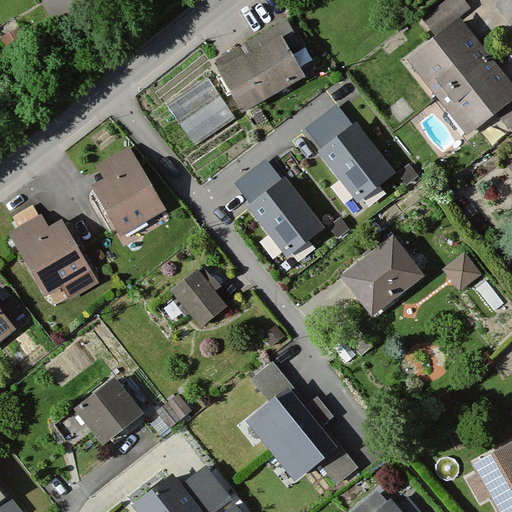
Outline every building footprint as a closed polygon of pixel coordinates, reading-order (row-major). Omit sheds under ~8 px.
[(511,90),(457,19),(403,60),(461,136),(491,113),(503,129),(511,121),(511,90)] [(279,44),(222,76),(243,112),(300,80),(279,44)] [(171,99),(194,141),(233,121),(210,78),(171,99)] [(357,128),(321,155),(358,205),(394,178),(357,128)] [(128,144),(95,161),(102,174),(87,182),(115,235),(163,210),(128,144)] [(286,183),(250,210),(288,261),(324,234),(286,183)] [(61,213),(12,239),(41,292),(56,284),(63,297),(97,279),(61,213)] [(416,270),(387,235),(337,275),(366,311),(416,270)] [(478,273),(462,251),(440,267),(456,289),(478,273)] [(193,263),(164,284),(193,321),(221,300),(193,263)] [(0,333),(11,324),(0,309),(0,333)] [(266,392),(238,416),(288,474),(309,456),(334,486),(360,464),(270,360),(252,375),(266,392)] [(139,404),(112,369),(71,399),(98,435),(139,404)] [(511,511),(511,436),(468,462),(474,471),(464,477),(478,502),(487,497),(495,511),(511,511)] [(201,461),(181,477),(208,510),(228,494),(201,461)] [(202,511),(167,469),(130,499),(140,511),(202,511)] [(0,486),(0,511),(13,511),(19,508),(0,486)] [(405,511),(384,488),(356,511),(405,511)] [(241,511),(232,499),(215,511),(214,511),(241,511)]
